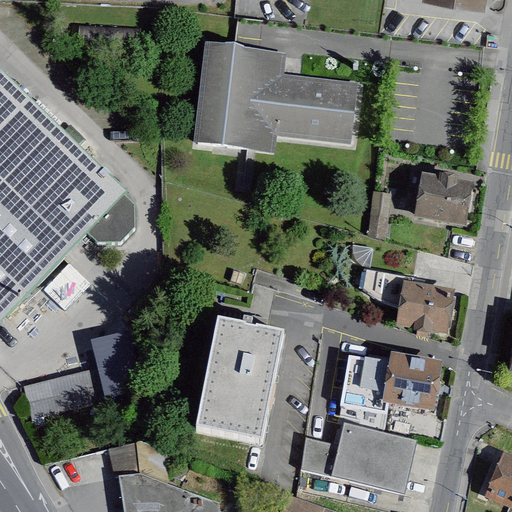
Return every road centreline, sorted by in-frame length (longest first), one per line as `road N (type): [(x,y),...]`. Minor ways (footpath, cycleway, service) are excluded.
road 1 (residential): [(511,128),(465,394)]
road 2 (unknown): [(472,356),(295,307)]
